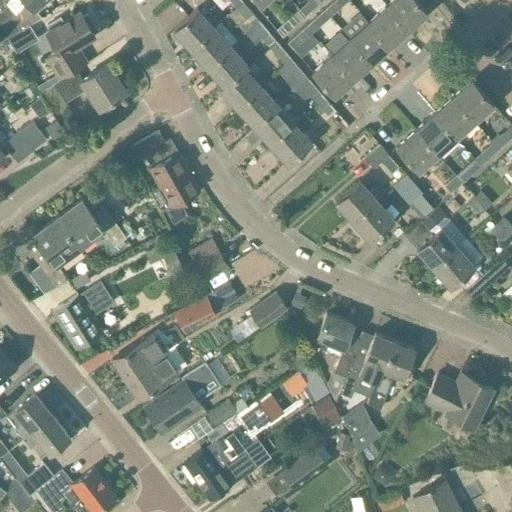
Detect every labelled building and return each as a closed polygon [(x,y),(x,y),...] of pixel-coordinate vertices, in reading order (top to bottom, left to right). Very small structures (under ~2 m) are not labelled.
[(0,0),(0,26),(8,36),(20,29),(12,15),(15,13),(27,2),(33,9),(42,0),(0,0)] [(243,0),(235,6),(246,18),(253,12),(243,0)] [(322,0),(308,0),(298,9),(304,17),(323,0),(322,0)] [(332,0),(323,8),(329,16),(347,0),(332,0)] [(389,0),(385,4),(407,28),(426,11),(415,0),(389,0)] [(389,44),(407,28),(385,4),(367,20),(389,44)] [(214,26),(197,8),(172,30),(189,49),(214,26)] [(323,8),(304,25),(311,33),(329,16),(323,8)] [(283,36),(304,17),(298,9),(276,28),(283,36)] [(50,29),(46,32),(57,50),(47,57),(57,73),(49,77),(53,84),(54,83),(53,82),(60,78),(60,77),(86,61),(77,46),(95,35),(92,30),(96,27),(87,13),(83,16),(80,11),(63,21),(60,17),(47,25),(50,29)] [(259,19),(251,25),(262,37),(269,31),(259,19)] [(367,20),(348,37),(370,61),(389,44),(367,20)] [(304,25),(287,41),(293,48),(311,33),(304,25)] [(231,45),(214,26),(189,49),(206,67),(231,45)] [(275,37),(267,44),(279,57),(286,51),(275,37)] [(370,61),(348,37),(330,54),(351,78),(370,61)] [(247,63),(231,45),(206,67),(221,84),(218,87),(219,89),(247,63)] [(351,78),(330,54),(311,71),(333,95),(351,78)] [(284,63),(295,76),(302,69),(291,57),(284,63)] [(76,69),(61,78),(60,78),(53,82),(54,83),(65,102),(87,87),(99,106),(125,89),(108,62),(82,78),(76,69)] [(219,89),(236,107),(260,85),(244,68),(248,64),(247,63),(219,89)] [(308,76),(294,88),(302,97),(311,94),(318,88),(308,76)] [(450,97),(472,121),(492,103),(470,79),(450,97)] [(34,82),(25,89),(32,96),(40,89),(34,82)] [(54,83),(41,92),(55,115),(68,106),(54,83)] [(236,107),(252,125),(276,104),(260,85),(236,107)] [(40,95),(30,104),(40,116),(50,108),(40,95)] [(336,108),(325,96),(317,102),(328,114),(336,108)] [(472,121),(450,97),(432,113),(454,138),(472,121)] [(252,125),(269,144),(293,122),(276,104),(252,125)] [(435,154),(454,138),(432,113),(414,130),(435,154)] [(45,126),(54,137),(68,127),(60,115),(45,126)] [(0,156),(9,149),(17,160),(46,138),(33,120),(0,145),(0,156)] [(310,141),(293,122),(269,144),(286,163),(310,141)] [(511,123),(491,142),(498,150),(511,137),(511,123)] [(159,186),(188,169),(170,137),(165,140),(158,130),(131,146),(138,159),(156,149),(162,159),(148,167),(159,186)] [(435,154),(414,130),(395,147),(417,171),(435,154)] [(480,166),(498,150),(491,142),(473,159),(480,166)] [(392,171),(400,165),(379,143),(364,156),(373,166),(381,159),(392,171)] [(462,183),(480,166),(473,159),(455,175),(462,183)] [(199,188),(188,169),(159,186),(170,205),(199,188)] [(450,193),(462,183),(455,175),(444,185),(450,193)] [(335,199),(352,219),(375,198),(359,178),(335,199)] [(474,196),(485,208),(491,202),(481,190),(474,196)] [(433,205),(421,191),(412,199),(425,213),(433,205)] [(485,208),(474,196),(467,202),(478,215),(485,208)] [(81,246),(104,229),(115,243),(126,235),(108,210),(97,218),(83,198),(59,216),(81,246)] [(369,238),(392,217),(375,198),(352,219),(369,238)] [(420,221),(432,235),(416,249),(433,267),(458,246),(467,238),(437,205),(420,221)] [(511,223),(503,213),(496,220),(507,233),(511,227),(511,223)] [(81,246),(59,216),(34,234),(49,255),(29,271),(44,290),(55,285),(56,285),(69,278),(57,263),(81,246)] [(499,239),(507,233),(496,220),(488,226),(499,239)] [(170,238),(145,250),(151,263),(160,259),(163,258),(170,275),(184,269),(170,238)] [(433,267),(450,286),(475,265),(458,246),(433,267)] [(217,247),(194,261),(203,278),(227,264),(217,247)] [(509,265),(501,256),(483,273),(491,282),(509,265)] [(85,271),(71,278),(75,287),(90,279),(85,271)] [(100,280),(79,293),(52,310),(75,346),(101,329),(92,314),(114,301),(100,280)] [(248,308),(252,313),(259,323),(260,325),(287,306),(275,289),(248,308)] [(207,293),(174,310),(185,331),(218,315),(207,293)] [(294,293),(289,304),(299,309),(304,297),(294,293)] [(326,313),(316,335),(342,346),(332,371),(330,370),(327,380),(335,398),(336,400),(340,391),(355,354),(351,353),(357,339),(347,335),(351,323),(352,322),(326,311),(326,313)] [(244,333),(259,323),(252,313),(237,323),(244,333)] [(355,354),(340,391),(351,395),(360,373),(378,381),(395,340),(375,332),(374,334),(361,329),(360,332),(357,339),(351,353),(355,354)] [(125,379),(149,362),(148,362),(157,357),(164,352),(151,334),(113,360),(125,379)] [(395,340),(378,381),(377,383),(376,383),(373,390),(372,390),(367,401),(380,406),(391,378),(388,377),(390,372),(403,377),(404,374),(408,376),(414,364),(409,362),(414,348),(395,340)] [(149,362),(125,379),(138,397),(170,375),(187,364),(174,345),(167,350),(164,352),(157,357),(148,362),(149,362)] [(0,378),(14,367),(0,350),(0,378)] [(303,350),(290,358),(298,370),(311,362),(303,350)] [(184,381),(145,407),(161,431),(200,405),(201,404),(198,399),(220,383),(207,364),(205,360),(195,366),(181,376),(185,381),(184,381)] [(327,387),(313,363),(299,371),(313,395),(312,396),(314,399),(329,391),(327,387)] [(445,413),(473,427),(493,388),(464,373),(459,384),(438,373),(425,400),(446,411),(445,413)] [(14,408),(7,414),(8,415),(16,426),(15,427),(23,437),(51,414),(33,392),(14,408)] [(329,394),(313,403),(323,421),(339,412),(329,394)] [(205,413),(213,425),(236,410),(227,398),(205,413)] [(196,480),(218,464),(227,458),(242,447),(255,438),(252,433),(271,419),(257,399),(241,409),(237,412),(221,422),(227,431),(184,463),(187,468),(184,470),(192,481),(195,479),(196,480)] [(362,402),(342,414),(349,429),(369,414),(362,402)] [(68,435),(51,414),(23,437),(31,447),(39,439),(49,451),(68,435)] [(372,421),(369,414),(349,429),(352,434),(352,435),(358,449),(380,433),(372,421)] [(340,432),(335,448),(350,452),(353,442),(347,440),(349,435),(340,432)] [(283,469),(292,481),(280,490),(285,497),(327,464),(315,446),(297,459),(286,467),(283,469)] [(218,464),(196,480),(209,497),(243,473),(255,464),(242,447),(227,458),(218,464)] [(25,476),(35,489),(51,477),(50,476),(54,473),(43,461),(25,476)] [(51,477),(35,489),(53,511),(59,511),(65,507),(53,492),(59,487),(62,491),(61,492),(76,510),(77,509),(79,511),(86,511),(90,509),(92,511),(93,511),(116,494),(93,466),(72,483),(61,470),(51,477)] [(16,477),(5,491),(20,511),(34,500),(29,494),(16,477)] [(446,511),(458,506),(444,479),(412,496),(420,511),(446,511)] [(377,498),(377,499),(381,511),(404,503),(399,489),(377,498)] [(375,511),(371,492),(353,496),(356,511),(375,511)]
